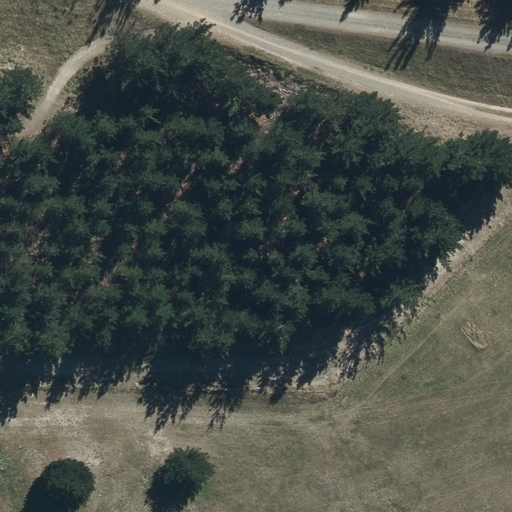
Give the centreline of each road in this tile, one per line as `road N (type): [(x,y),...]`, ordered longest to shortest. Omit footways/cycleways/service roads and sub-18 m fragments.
road 1 (track): [(0,357),(335,362),(511,183)]
road 2 (track): [(511,126),(162,0)]
road 3 (track): [(206,0),(511,44)]
